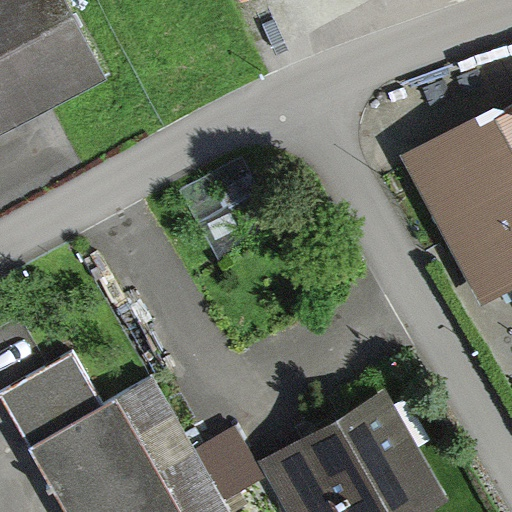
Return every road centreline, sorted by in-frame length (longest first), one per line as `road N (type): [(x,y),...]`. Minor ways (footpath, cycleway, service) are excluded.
road 1 (residential): [(297,93),(511,462)]
road 2 (unknown): [(120,189),(210,340),(239,365),(293,357),(411,290)]
road 3 (residential): [(297,93),(0,254)]
